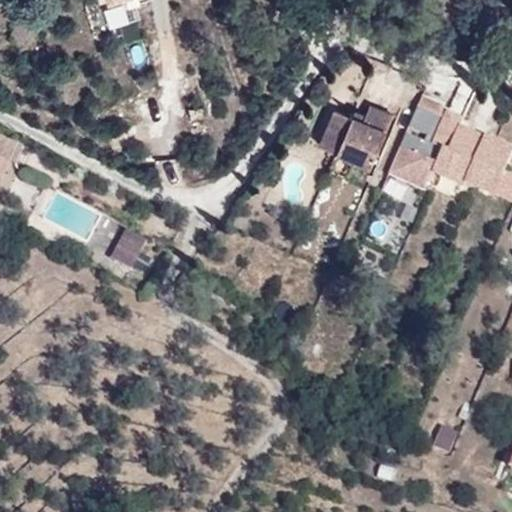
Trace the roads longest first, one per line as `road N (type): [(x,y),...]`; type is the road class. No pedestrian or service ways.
road 1 (unclassified): [(203,195),(203,216),(168,299),(184,320),(269,375),(283,407),(278,430),(210,511)]
road 2 (unclassified): [(203,195),(241,172),(320,60),(352,45),(511,79)]
road 3 (unclassified): [(0,114),(147,191),(203,195)]
